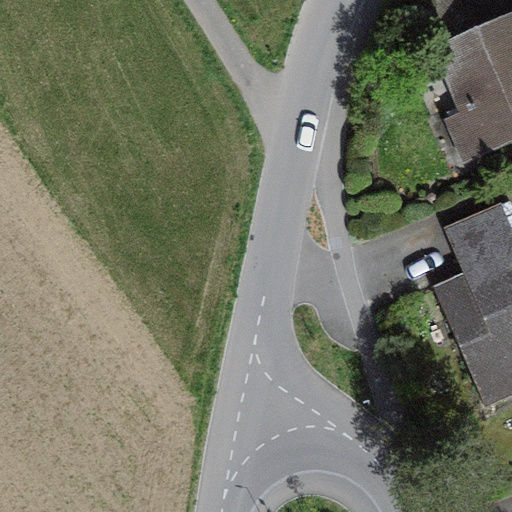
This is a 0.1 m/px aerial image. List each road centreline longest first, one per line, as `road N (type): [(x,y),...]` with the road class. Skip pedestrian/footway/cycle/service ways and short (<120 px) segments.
road 1 (unclassified): [(294,129),(243,394)]
road 2 (residential): [(398,511),(381,471),(340,432),(243,394)]
road 3 (unclassified): [(294,129),(254,87),(196,0)]
road 4 (unclassified): [(362,0),(294,129)]
